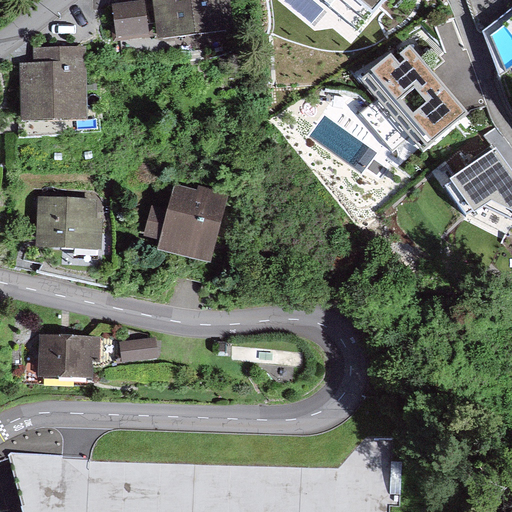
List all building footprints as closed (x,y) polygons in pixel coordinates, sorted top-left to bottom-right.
[(157,0),(162,37),(230,28),(226,0),(157,0)] [(146,4),(115,8),(119,38),(149,34),(146,4)] [(25,68),(26,117),(84,116),(83,52),(36,53),(37,68),(25,68)] [(420,56),(377,86),(420,148),(464,118),(420,56)] [(511,186),(489,149),(448,174),(483,232),(511,214),(511,186)] [(197,256),(216,201),(167,185),(157,214),(148,211),(140,237),(197,256)] [(93,205),(43,203),(41,246),(99,249),(100,224),(93,224),(93,205)] [(80,338),(24,332),(21,373),(76,378),(80,338)] [(123,366),(158,365),(157,344),(123,345),(123,366)] [(90,459),(12,454),(8,457),(9,461),(23,511),(390,511),(393,440),(365,439),(338,471),(90,462),(90,459)]
